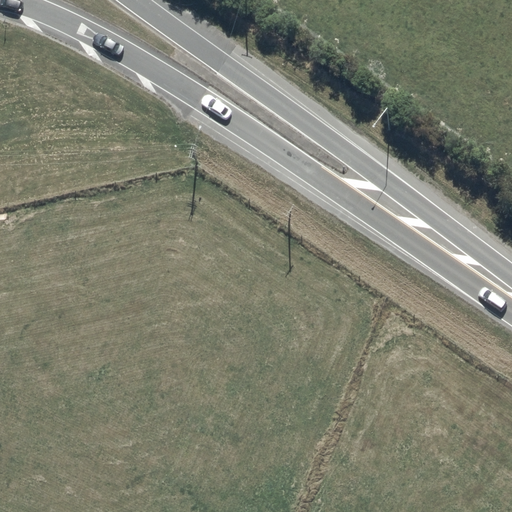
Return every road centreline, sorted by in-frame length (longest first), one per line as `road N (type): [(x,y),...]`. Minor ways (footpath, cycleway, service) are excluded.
road 1 (secondary): [(424,229),(311,175),(143,62),(20,0)]
road 2 (secondary): [(139,0),(341,148),(424,229)]
